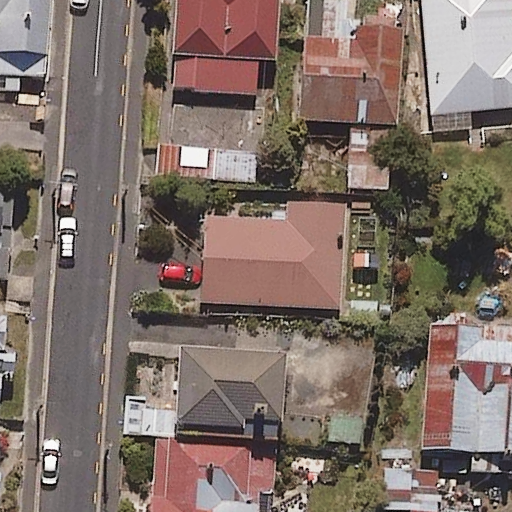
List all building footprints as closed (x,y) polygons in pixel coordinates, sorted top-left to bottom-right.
[(0,0),(0,94),(21,94),(21,76),(47,76),(46,0),(0,0)] [(176,0),(172,92),(255,96),(257,63),(276,64),(279,0),(176,0)] [(307,1),(301,123),(351,125),(348,191),(394,193),(402,0),(364,0),(364,24),(344,23),(345,2),(307,1)] [(511,0),(423,0),(430,134),(474,132),(473,111),(511,109),(511,0)] [(214,149),(159,148),(159,168),(158,181),(256,182),(257,156),(214,156),(214,149)] [(344,207),(287,205),(286,224),(206,222),(204,306),(341,310),(344,207)] [(392,282),(370,281),(369,303),(351,303),(350,323),(376,323),(376,305),(391,305),(392,282)] [(6,316),(0,315),(0,416),(0,417),(3,375),(17,376),(18,359),(3,358),(6,316)] [(511,476),(511,328),(429,323),(420,470),(475,474),(511,476)] [(160,439),(279,446),(284,362),(181,356),(179,400),(126,397),(124,437),(160,439)] [(271,511),(277,453),(159,442),(152,511),(271,511)]
